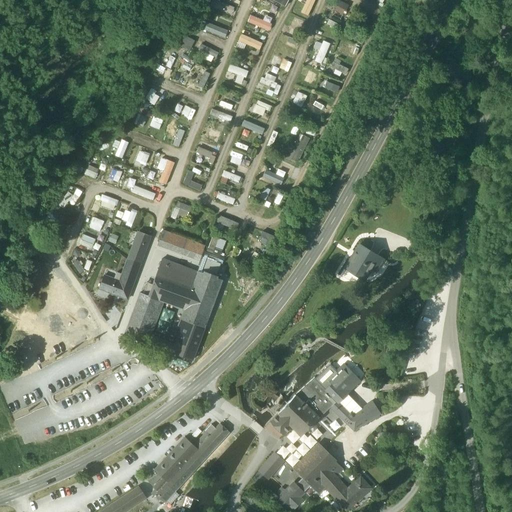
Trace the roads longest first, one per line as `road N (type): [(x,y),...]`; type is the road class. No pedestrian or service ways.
road 1 (secondary): [(452,0),(317,246),(247,339),(200,383)]
road 2 (residential): [(511,2),(480,126),(448,325)]
road 3 (unclassified): [(43,240),(118,341),(185,396)]
road 4 (residential): [(392,511),(425,465),(448,325)]
road 5 (secondary): [(185,396),(97,455),(17,492)]
road 6 (unclassified): [(448,325),(479,511)]
road 7 (residential): [(200,383),(266,441),(236,495),(237,511)]
